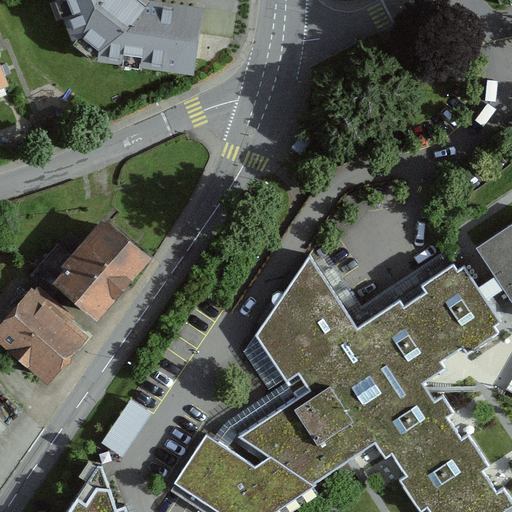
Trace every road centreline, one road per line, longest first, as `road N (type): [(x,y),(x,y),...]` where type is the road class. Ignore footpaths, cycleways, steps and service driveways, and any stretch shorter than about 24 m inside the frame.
road 1 (secondary): [(265,98),(228,189),(4,511)]
road 2 (residential): [(265,98),(196,112),(0,186)]
road 3 (residential): [(407,0),(342,34),(278,41)]
